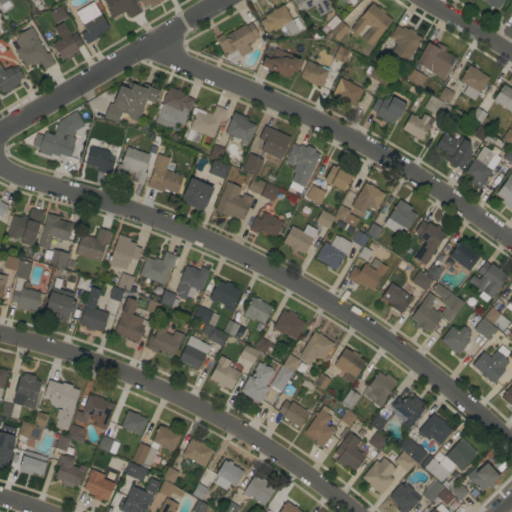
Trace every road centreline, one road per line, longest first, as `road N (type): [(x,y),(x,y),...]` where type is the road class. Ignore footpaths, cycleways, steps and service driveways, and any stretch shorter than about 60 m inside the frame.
road 1 (residential): [(0,162),(183,230),(304,290),(417,365),(511,443)]
road 2 (residential): [(146,50),(414,168),(511,248)]
road 3 (residential): [(0,335),(157,389),(273,454),(348,511)]
road 4 (residential): [(225,0),(0,136)]
